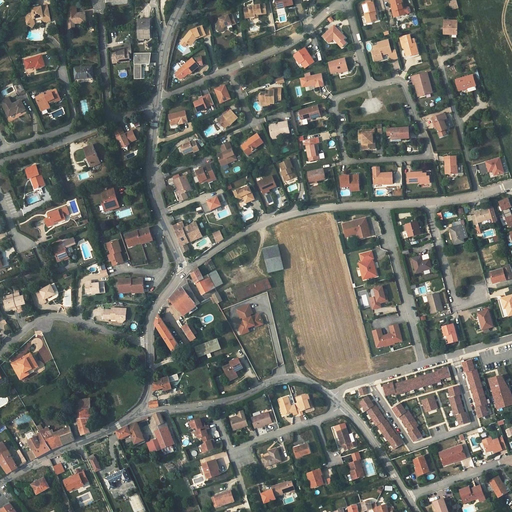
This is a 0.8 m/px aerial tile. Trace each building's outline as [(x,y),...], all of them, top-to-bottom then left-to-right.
[(402,4),(403,3),(402,0),(390,0),(392,6),(393,6),(395,11),(393,11),(394,17),(410,13),(411,11),(410,8),(408,7),(405,8),(403,9),(402,4)] [(459,7),(456,0),(455,0),(451,1),(452,3),(450,4),(451,7),(453,6),(454,9),(459,7)] [(376,20),(375,15),(374,12),(375,11),(376,11),(373,2),(363,5),(366,14),(365,14),(367,23),(376,20)] [(246,18),(255,16),(258,15),(267,14),(265,4),(254,6),(254,7),(245,9),(246,18)] [(28,24),(31,26),(35,20),(36,23),(45,21),(46,22),(51,21),(48,5),(32,9),(27,17),(28,24)] [(67,14),(77,13),(76,6),(66,7),(67,14)] [(77,13),(67,14),(68,24),(76,23),(86,22),(85,13),(77,13)] [(233,25),(237,24),(233,15),(230,17),(229,15),(220,19),(217,26),(219,26),(217,30),(223,32),(225,27),(233,24),(233,25)] [(150,19),(138,19),(138,38),(139,38),(139,40),(144,40),(144,38),(150,38),(150,19)] [(458,21),(445,20),(445,34),(453,34),(452,37),(457,37),(458,21)] [(207,35),(204,29),(203,26),(190,31),(184,40),(189,44),(194,43),(196,41),(195,40),(196,38),(197,39),(203,37),(207,35)] [(330,43),(334,39),(335,37),(340,42),(341,43),(346,38),(334,26),(323,36),(330,43)] [(207,29),(204,29),(207,35),(203,37),(212,36),(211,27),(207,27),(207,29)] [(413,45),(412,40),(410,35),(400,38),(404,50),(405,51),(406,53),(408,53),(409,56),(419,53),(416,44),(413,45)] [(376,57),(377,61),(383,59),(382,56),(388,54),(390,61),(398,58),(396,50),(391,51),(388,40),(378,43),(379,45),(373,47),(375,51),(372,52),(374,57),(376,57)] [(115,57),(113,58),(113,63),(130,61),(129,53),(132,53),(131,44),(124,45),(125,47),(114,49),(115,57)] [(180,44),(177,48),(187,54),(190,50),(180,44)] [(299,59),(302,62),(306,68),(315,62),(305,48),(295,55),(297,60),(299,59)] [(150,63),(149,53),(134,53),(134,78),(141,78),(141,63),(150,63)] [(45,66),(42,55),(24,60),(27,69),(36,66),(37,69),(45,66)] [(185,77),(189,73),(192,71),(193,72),(200,66),(199,66),(204,65),(202,57),(193,59),(193,58),(179,70),(184,76),(185,77)] [(339,72),(348,69),(345,58),(329,63),(332,74),(339,72)] [(93,66),(75,67),(76,79),(93,77),(93,66)] [(184,76),(179,70),(176,73),(177,76),(181,79),(184,76)] [(427,72),(412,77),(414,85),(417,84),(420,96),(433,93),(427,72)] [(305,74),(306,77),(308,86),(316,85),(317,87),(324,85),(322,74),(310,77),(309,73),(305,74)] [(476,86),(474,81),(473,75),(456,80),(459,91),(467,88),(475,86),(476,86)] [(231,99),(226,85),(215,89),(221,103),(231,99)] [(267,94),(267,92),(262,92),(260,94),(260,100),(262,102),(267,102),(267,103),(270,104),(275,104),(276,100),(282,100),(282,89),(271,88),(270,91),(271,94),(267,94)] [(52,90),(39,96),(36,97),(42,111),(47,109),(45,105),(49,103),(56,100),(57,102),(61,100),(56,89),(52,91),(52,90)] [(207,108),(207,107),(214,104),(210,94),(203,97),(204,99),(200,100),(195,102),(199,111),(207,108)] [(21,100),(12,105),(9,106),(6,100),(1,102),(9,116),(17,112),(18,114),(25,110),(21,100)] [(311,119),(318,117),(317,111),(319,110),(318,106),(300,111),(302,120),(308,118),(310,117),(311,119)] [(231,123),(232,124),(239,118),(231,110),(228,113),(227,111),(224,112),(223,114),(223,115),(218,120),(225,128),(229,125),(231,123)] [(178,122),(178,123),(179,125),(188,123),(186,111),(169,115),(171,124),(178,122)] [(432,118),(434,124),(435,124),(437,127),(441,136),(446,134),(445,130),(448,129),(444,120),(442,121),(440,115),(432,118)] [(277,125),(276,124),(271,125),(270,127),(272,136),(277,135),(277,137),(282,136),(282,135),(290,133),(288,121),(279,123),(279,125),(277,125)] [(122,127),(115,131),(123,148),(128,147),(131,144),(130,143),(138,139),(133,130),(125,134),(122,127)] [(392,135),(392,138),(392,142),(401,141),(401,139),(410,138),(409,128),(387,129),(388,136),(392,135)] [(364,139),(364,150),(376,149),(375,143),(374,143),(373,134),(375,134),(374,130),(363,130),(363,134),(360,135),(360,139),(362,139),(364,139)] [(243,147),(248,154),(252,151),(253,151),(254,152),(257,150),(257,149),(256,148),(264,143),(258,134),(249,140),(250,142),(251,143),(249,145),(248,144),(243,147)] [(316,151),(318,151),(317,143),(313,143),(312,139),(304,141),(304,145),(306,145),(309,161),(318,159),(316,151)] [(191,141),(181,145),(185,154),(194,151),(195,152),(200,150),(196,141),(191,143),(191,141)] [(236,159),(229,142),(222,145),(221,148),(223,153),(217,156),(221,166),(236,159)] [(101,163),(93,145),(84,149),(88,157),(85,158),(89,168),(101,163)] [(456,156),(446,157),(446,167),(448,167),(448,175),(458,175),(458,166),(457,166),(456,156)] [(488,169),(492,168),(495,175),(504,172),(500,159),(500,157),(486,161),(488,169)] [(291,168),(293,168),(290,160),(280,164),(283,171),(282,172),(285,181),(294,177),(291,168)] [(208,178),(209,180),(212,179),(213,180),(216,179),(210,164),(203,167),(203,169),(200,170),(197,171),(201,181),(208,178)] [(30,178),(31,178),(33,177),(34,179),(32,180),(36,189),(41,187),(40,184),(44,182),(41,174),(40,174),(38,170),(36,165),(26,169),(30,178)] [(384,182),(384,184),(384,185),(393,184),(393,172),(380,173),(380,167),(373,168),(374,174),(374,183),(384,182)] [(308,172),(310,182),(317,180),(318,181),(326,179),(324,169),(308,172)] [(426,173),(423,173),(420,174),(420,172),(408,173),(408,183),(421,182),(421,184),(430,183),(429,176),(427,176),(426,173)] [(174,180),(175,184),(177,183),(180,189),(178,190),(176,191),(180,202),(182,201),(188,198),(186,192),(192,190),(187,179),(185,180),(183,176),(174,180)] [(272,176),(262,180),(259,182),(258,182),(262,192),(268,189),(276,186),(272,176)] [(350,177),(350,176),(341,176),(342,187),(350,187),(360,186),(359,176),(350,177)] [(119,207),(118,200),(115,201),(114,198),(117,197),(118,197),(115,187),(114,188),(113,187),(107,189),(108,191),(102,193),(104,201),(102,201),(104,208),(111,206),(112,209),(119,207)] [(244,196),(244,197),(246,203),(254,199),(249,187),(241,190),(240,188),(234,191),(237,197),(238,197),(243,195),(244,196)] [(221,205),(220,203),(226,201),(222,193),(217,196),(217,197),(213,198),(208,201),(208,202),(201,205),(205,214),(212,211),(212,210),(221,205)] [(511,207),(508,198),(499,202),(509,227),(511,225),(511,214),(509,208),(511,207)] [(475,227),(479,226),(478,223),(492,219),(492,221),(497,219),(493,206),(475,212),(476,215),(477,218),(472,219),(475,227)] [(48,227),(54,224),(53,222),(62,218),(65,216),(64,214),(69,212),(67,207),(48,214),(50,217),(49,218),(45,219),(48,227)] [(251,209),(241,213),(245,221),(255,217),(251,209)] [(53,222),(54,224),(66,219),(65,216),(62,218),(53,222)] [(359,234),(360,238),(371,236),(366,218),(343,224),(346,237),(356,234),(359,234)] [(181,221),(172,225),(175,233),(176,232),(184,228),(181,221)] [(421,234),(418,221),(406,224),(409,237),(421,234)] [(461,225),(460,221),(452,223),(453,227),(450,228),(454,245),(464,242),(463,238),(459,226),(461,225)] [(202,234),(196,223),(184,228),(176,232),(183,245),(181,246),(184,253),(189,251),(188,250),(186,244),(187,244),(190,242),(187,235),(194,231),(197,239),(203,236),(202,234)] [(125,234),(129,245),(141,241),(141,243),(153,239),(151,234),(149,228),(138,231),(137,230),(125,234)] [(190,242),(197,239),(194,231),(187,235),(190,242)] [(214,234),(218,243),(221,241),(224,239),(220,231),(214,234)] [(112,261),(113,266),(120,263),(124,262),(121,252),(123,251),(118,238),(104,243),(107,251),(109,250),(110,253),(107,254),(110,261),(112,261)] [(54,247),(55,252),(57,251),(58,255),(57,256),(56,256),(58,262),(65,259),(65,260),(70,258),(66,247),(64,248),(62,244),(54,247)] [(277,264),(279,270),(284,269),(278,245),(263,248),(268,266),(277,264)] [(374,259),(372,251),(360,254),(361,259),(363,266),(361,267),(363,275),(365,275),(366,279),(377,276),(373,259),(374,259)] [(421,256),(412,259),(416,272),(432,268),(429,260),(423,261),(421,256)] [(104,264),(100,266),(102,270),(99,271),(102,278),(108,275),(104,264)] [(269,273),(279,270),(277,264),(268,266),(269,273)] [(202,295),(216,288),(209,275),(204,278),(198,267),(193,270),(191,272),(202,295)] [(511,277),(511,269),(511,267),(491,273),(494,283),(511,277)] [(223,283),(217,271),(209,275),(216,288),(223,283)] [(128,292),(132,292),(132,291),(144,290),(144,285),(143,279),(131,280),(131,279),(119,280),(120,291),(127,290),(128,292)] [(241,299),(266,289),(271,287),(268,280),(238,292),(241,299)] [(92,284),(92,281),(86,282),(87,292),(93,291),(93,294),(106,292),(105,282),(92,284)] [(183,288),(192,299),(196,296),(189,284),(183,288)] [(41,291),(36,293),(42,302),(46,300),(45,299),(55,293),(51,285),(41,291)] [(380,303),(388,301),(386,295),(384,295),(383,290),(382,286),(374,288),(376,296),(370,298),(373,309),(381,307),(380,303)] [(7,309),(11,308),(13,307),(14,309),(14,310),(21,308),(21,307),(21,305),(22,305),(26,304),(24,296),(21,297),(18,288),(14,290),(15,294),(7,296),(8,300),(4,301),(7,309)] [(199,308),(196,305),(192,299),(183,288),(170,299),(184,316),(187,313),(189,315),(199,308)] [(214,296),(217,302),(218,304),(223,301),(219,293),(214,296)] [(443,310),(438,293),(427,296),(432,314),(443,310)] [(367,294),(361,295),(363,306),(369,305),(367,294)] [(509,309),(507,309),(509,316),(511,314),(511,295),(502,298),(505,308),(507,308),(508,307),(509,309)] [(192,299),(196,305),(201,303),(196,296),(192,299)] [(249,305),(237,310),(240,318),(243,317),(244,321),(237,323),(242,334),(249,331),(248,328),(253,326),(252,324),(262,320),(259,314),(251,317),(250,314),(252,313),(249,305)] [(112,311),(105,311),(104,319),(110,319),(111,318),(117,318),(117,320),(119,322),(122,323),(125,321),(125,319),(126,319),(127,309),(112,308),(112,311)] [(483,330),(484,329),(488,328),(493,327),(488,310),(478,313),(483,330)] [(157,319),(156,324),(176,356),(183,351),(159,315),(157,319)] [(381,329),(373,331),(376,345),(384,343),(385,345),(385,346),(394,344),(393,343),(393,341),(401,338),(397,324),(389,327),(391,334),(383,336),(381,329)] [(458,341),(454,324),(442,327),(445,337),(447,336),(449,344),(458,341)] [(196,333),(194,330),(191,331),(188,326),(188,325),(183,328),(191,341),(196,338),(194,335),(196,333)] [(220,348),(217,340),(197,348),(200,356),(220,348)] [(31,353),(12,364),(19,376),(32,368),(33,370),(38,367),(31,353)] [(228,377),(236,373),(235,371),(243,367),(238,358),(230,362),(231,364),(224,367),(228,377)] [(477,369),(475,370),(472,359),(463,362),(464,367),(466,373),(467,372),(468,375),(471,384),(473,393),(476,402),(477,407),(476,408),(477,412),(479,418),(488,415),(485,405),(487,404),(477,369)] [(441,381),(441,379),(451,376),(448,367),(443,368),(438,370),(438,371),(434,373),(425,375),(416,378),(407,381),(398,383),(395,384),(394,383),(389,384),(383,386),(386,395),(397,392),(398,394),(441,381)] [(32,368),(19,376),(21,379),(34,372),(33,370),(32,368)] [(92,374),(86,375),(87,384),(94,382),(92,374)] [(498,376),(489,379),(498,409),(511,404),(511,395),(511,391),(502,375),(498,376)] [(172,388),(169,377),(162,379),(163,381),(155,383),(154,390),(154,391),(165,388),(165,390),(172,388)] [(459,389),(458,385),(448,388),(451,397),(449,398),(455,415),(457,415),(460,425),(469,422),(468,417),(466,412),(465,412),(463,407),(461,399),(459,395),(461,394),(459,389)] [(368,394),(365,387),(359,388),(361,396),(368,394)] [(300,406),(296,407),(298,413),(299,416),(304,415),(302,411),(310,408),(308,400),(310,399),(308,394),(297,398),(299,404),(300,404),(300,406)] [(434,396),(422,400),(426,412),(432,410),(438,408),(434,396)] [(298,413),(296,407),(295,405),(291,406),(288,397),(279,400),(282,408),(283,408),(286,415),(293,412),(294,415),(298,413)] [(386,420),(383,416),(378,409),(375,405),(374,405),(371,401),(368,397),(360,402),(366,411),(367,410),(377,426),(378,425),(388,441),(389,440),(395,449),(403,444),(400,439),(397,435),(396,435),(393,431),(389,424),(386,420)] [(90,399),(83,400),(84,408),(77,409),(77,419),(80,428),(78,428),(80,435),(90,432),(87,422),(91,421),(92,420),(91,410),(91,402),(90,399)] [(409,411),(407,412),(401,403),(393,408),(396,413),(399,417),(400,416),(403,420),(407,428),(410,432),(409,433),(411,437),(415,442),(423,436),(417,427),(419,426),(409,411)] [(240,417),(231,421),(234,430),(248,425),(243,410),(238,412),(240,417)] [(165,423),(160,412),(154,414),(157,422),(158,421),(159,425),(165,423)] [(230,419),(231,421),(240,417),(238,412),(235,413),(236,416),(230,419)] [(259,427),(265,425),(273,422),(269,412),(262,415),(253,418),(251,418),(255,428),(259,427)] [(200,424),(198,419),(189,422),(190,426),(193,429),(197,428),(197,429),(204,427),(203,423),(202,424),(200,424)] [(145,440),(143,436),(137,422),(117,431),(120,439),(131,435),(135,444),(145,440)] [(67,428),(59,431),(60,435),(46,440),(47,443),(51,450),(62,446),(75,440),(70,424),(66,426),(67,428)] [(202,437),(204,442),(205,442),(210,440),(206,430),(207,430),(206,426),(204,427),(197,429),(197,430),(194,432),(196,436),(199,439),(202,437)] [(168,427),(155,432),(158,438),(162,449),(174,445),(175,444),(168,427)] [(347,427),(337,430),(342,446),(344,445),(345,450),(357,446),(356,441),(355,441),(353,433),(349,434),(347,427)] [(52,434),(50,430),(49,428),(44,430),(40,431),(41,432),(44,437),(46,440),(60,435),(59,431),(52,434)] [(41,432),(37,436),(42,445),(47,443),(46,440),(44,437),(41,432)] [(42,445),(37,436),(29,440),(33,450),(29,452),(32,460),(51,450),(47,443),(42,445)] [(502,449),(498,438),(492,440),(491,437),(482,440),(487,452),(493,450),(494,452),(502,449)] [(503,437),(498,438),(502,449),(507,448),(503,437)] [(162,449),(158,438),(147,443),(152,454),(162,449)] [(211,444),(212,443),(213,443),(212,440),(210,440),(205,442),(205,444),(202,444),(201,448),(203,453),(213,450),(211,444)] [(0,454),(8,450),(3,442),(0,443),(0,454)] [(308,443),(293,448),(297,458),(312,452),(308,443)] [(453,459),(454,462),(466,457),(462,445),(440,453),(443,463),(453,459)] [(277,448),(269,451),(271,455),(263,458),(266,466),(281,461),(277,448)] [(19,467),(8,450),(0,454),(0,462),(8,473),(19,467)] [(354,461),(360,460),(361,459),(358,452),(351,454),(354,461)] [(418,468),(420,475),(429,472),(424,456),(414,459),(417,468),(418,468)] [(94,457),(89,460),(95,472),(100,469),(95,457),(94,457)] [(465,468),(474,465),(471,457),(462,459),(465,468)] [(350,462),(353,471),(354,473),(355,479),(365,476),(360,460),(354,461),(350,462)] [(220,474),(219,469),(217,470),(213,461),(203,464),(208,478),(220,474)] [(61,464),(54,467),(57,474),(64,471),(61,464)] [(125,469),(105,478),(110,490),(116,487),(114,482),(123,478),(125,483),(130,480),(125,469)] [(320,476),(318,470),(308,473),(308,474),(313,487),(324,484),(321,475),(320,476)] [(84,472),(65,480),(69,489),(76,486),(77,488),(84,485),(84,483),(88,481),(84,472)] [(501,484),(503,483),(499,476),(490,481),(499,497),(506,493),(501,484)] [(45,478),(35,483),(36,485),(33,486),(38,494),(50,487),(45,478)] [(272,489),(267,491),(270,501),(276,499),(276,497),(291,492),(291,493),(295,492),(291,481),(288,482),(288,481),(272,486),(272,489)] [(7,483),(1,487),(4,493),(11,489),(7,483)] [(464,503),(484,496),(481,486),(470,489),(469,487),(460,490),(464,503)] [(215,496),(215,497),(218,506),(219,506),(234,501),(231,491),(215,496)] [(270,501),(267,491),(261,493),(264,503),(270,501)] [(433,502),(436,511),(437,510),(438,511),(448,511),(443,498),(433,502)] [(373,508),(372,504),(370,500),(361,502),(363,507),(358,509),(359,511),(364,511),(373,508)] [(375,511),(379,511),(390,511),(393,511),(392,507),(388,508),(386,504),(377,506),(376,502),(372,504),(373,508),(374,511),(375,511)]
